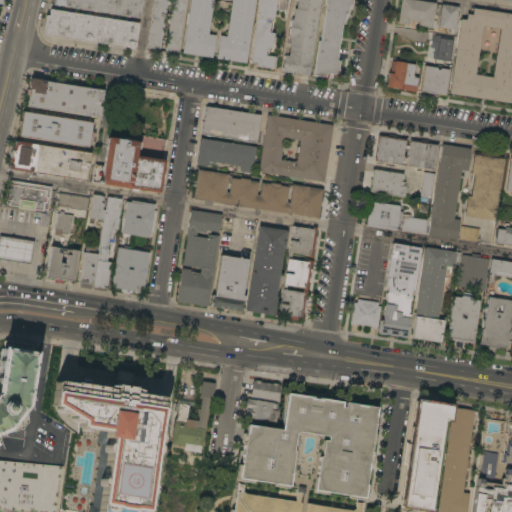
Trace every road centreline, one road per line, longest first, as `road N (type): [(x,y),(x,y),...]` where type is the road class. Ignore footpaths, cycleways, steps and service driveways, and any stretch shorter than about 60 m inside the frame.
road 1 (residential): [(17,57),(511,135)]
road 2 (residential): [(322,357),(378,0)]
road 3 (primary): [(0,322),(239,353)]
road 4 (residential): [(155,318),(194,84)]
road 5 (primary): [(241,337),(81,307)]
road 6 (primary): [(363,364),(511,386)]
road 7 (residential): [(407,371),(389,493)]
